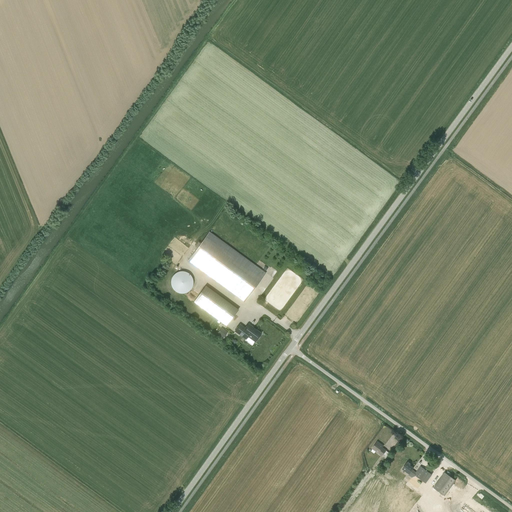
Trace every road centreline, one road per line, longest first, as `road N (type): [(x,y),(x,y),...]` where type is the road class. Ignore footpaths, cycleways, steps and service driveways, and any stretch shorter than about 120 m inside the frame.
road 1 (tertiary): [(290,347),(511,46)]
road 2 (unclassified): [(511,508),(290,347)]
road 3 (tertiary): [(172,511),(290,347)]
